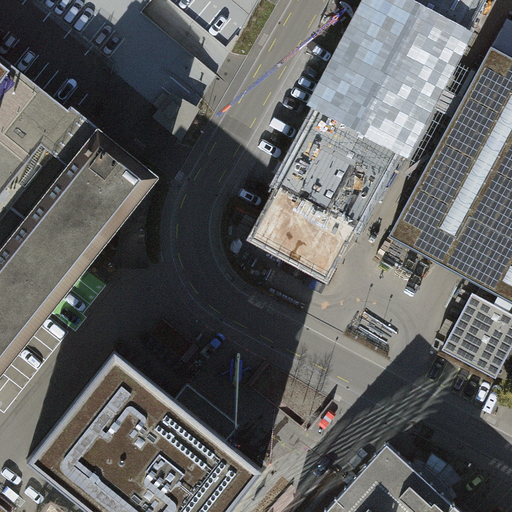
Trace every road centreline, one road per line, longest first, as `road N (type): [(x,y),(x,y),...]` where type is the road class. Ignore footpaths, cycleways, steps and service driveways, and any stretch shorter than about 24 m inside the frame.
road 1 (unclassified): [(207,182),(191,220),(191,259),(204,287),(511,459)]
road 2 (unclassified): [(207,182),(313,0)]
